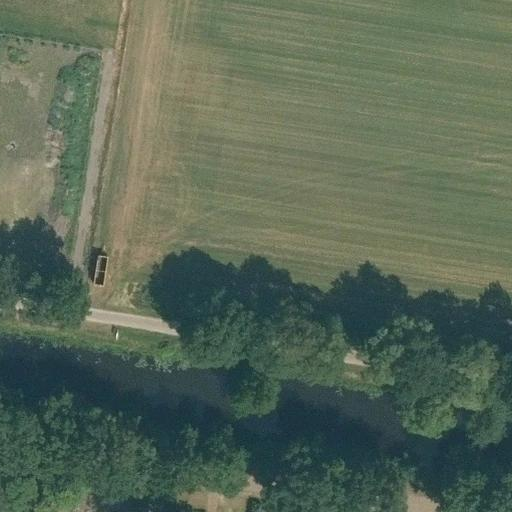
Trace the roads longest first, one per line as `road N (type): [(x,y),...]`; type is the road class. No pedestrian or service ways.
road 1 (unclassified): [(0,299),(511,381)]
road 2 (residential): [(440,511),(0,441)]
